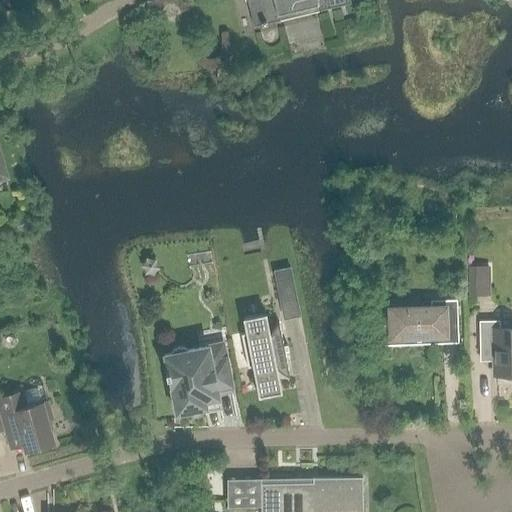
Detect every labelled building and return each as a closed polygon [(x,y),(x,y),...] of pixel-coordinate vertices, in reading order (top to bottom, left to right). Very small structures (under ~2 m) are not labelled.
[(246,0),(253,27),(261,25),(261,26),(266,25),(266,24),(280,20),(280,19),(279,19),(278,14),(317,5),(318,10),(317,10),(317,11),(350,3),(349,0),(246,0)] [(469,267),(469,291),(486,291),(486,267),(469,267)] [(292,269),(276,272),(283,303),(298,300),(292,269)] [(442,333),(442,335),(458,334),(456,300),(430,301),(430,309),(391,310),(391,326),(380,327),(380,325),(379,325),(379,346),(400,345),(400,344),(399,344),(399,336),(432,335),(433,366),(435,366),(434,333),(442,333)] [(283,346),(278,322),(276,324),(274,326),(272,329),(271,331),(269,334),(265,314),(242,318),(245,333),(240,334),(247,367),(252,366),(258,397),(281,392),(276,368),(278,370),(281,372),(283,373),(286,375),(289,376),(284,352),(288,351),(287,345),(283,346)] [(499,321),(478,321),(479,355),(490,355),(493,359),(494,376),(511,375),(511,328),(499,329),(499,321)] [(166,377),(168,377),(176,414),(190,411),(192,414),(220,409),(219,400),(221,400),(220,391),(235,388),(226,343),(208,346),(188,350),(184,347),(178,347),(173,350),(170,354),(164,355),(167,372),(165,372),(166,377)] [(0,412),(5,430),(5,432),(11,450),(24,447),(26,451),(53,443),(47,420),(48,420),(52,419),(49,408),(47,401),(27,407),(22,391),(0,397),(0,412)] [(260,484),(260,511),(362,511),(362,477),(312,478),(312,488),(300,488),(300,483),(260,484)]
